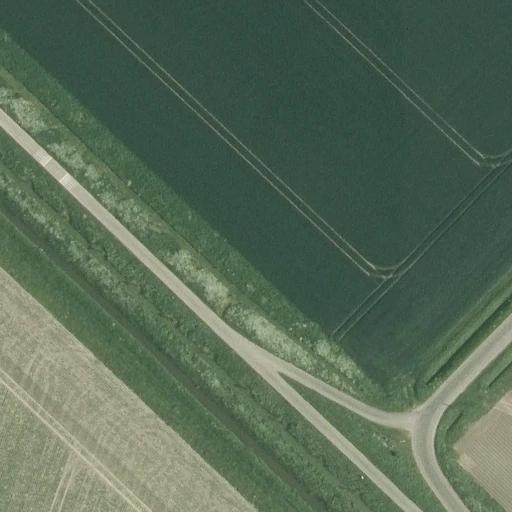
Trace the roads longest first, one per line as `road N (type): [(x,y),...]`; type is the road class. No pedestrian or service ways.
road 1 (unclassified): [(0,121),(233,343)]
road 2 (unclassified): [(411,511),(233,343)]
road 3 (unclassified): [(424,424),(375,417),(233,343)]
road 4 (unclassified): [(424,424),(511,334)]
